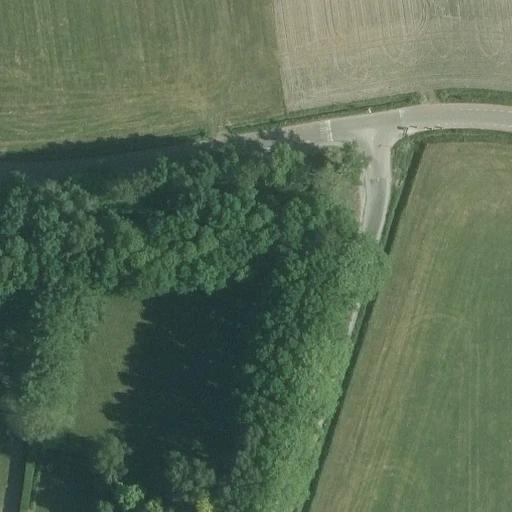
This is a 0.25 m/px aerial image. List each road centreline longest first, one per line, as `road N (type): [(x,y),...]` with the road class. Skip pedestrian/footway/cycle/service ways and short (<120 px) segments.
road 1 (tertiary): [(279,511),(363,274),(375,220),(373,129)]
road 2 (tertiary): [(0,180),(56,179),(373,129)]
road 3 (tertiary): [(373,129),(511,124)]
